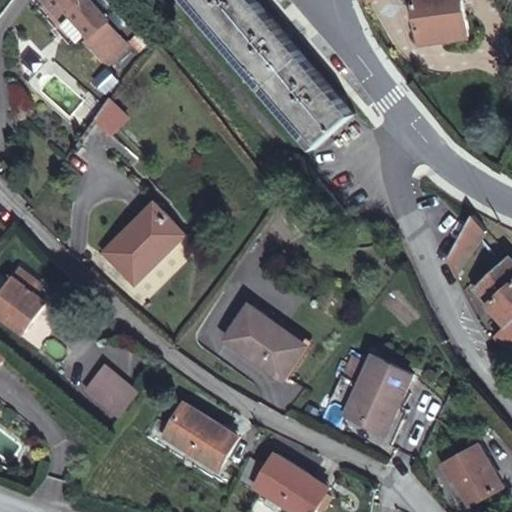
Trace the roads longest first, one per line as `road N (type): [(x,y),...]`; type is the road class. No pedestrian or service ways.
road 1 (residential): [(429,511),(404,486),(182,363),(0,193)]
road 2 (residential): [(511,396),(477,360),(427,268),(400,184),(398,109)]
road 3 (residential): [(511,203),(456,175),(398,109)]
